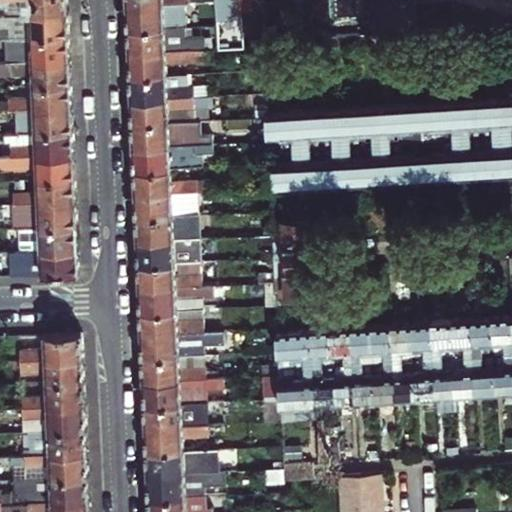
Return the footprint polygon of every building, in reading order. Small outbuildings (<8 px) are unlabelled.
[(2,0),(3,3),(3,15),(24,14),(68,12),(67,0),(2,0)] [(240,10),(239,0),(214,0),(216,16),(241,15),(240,10)] [(239,0),(240,10),(252,11),(251,0),(239,0)] [(352,0),(354,35),(368,34),(366,0),(352,0)] [(130,21),(130,29),(166,27),(166,16),(192,15),(191,1),(129,5),(130,21)] [(68,12),(24,14),(3,15),(0,15),(0,38),(3,38),(69,35),(68,25),(68,12)] [(131,46),(131,52),(194,49),(193,34),(166,35),(166,27),(130,29),(131,46)] [(69,35),(3,38),(5,63),(70,59),(70,49),(69,35)] [(266,45),(248,46),(249,56),(267,56),(266,45)] [(194,49),(131,52),(132,68),(132,74),(168,73),(168,65),(194,64),(194,49)] [(5,63),(0,62),(0,86),(34,85),(71,83),(71,75),(70,59),(5,63)] [(267,68),(254,69),(255,83),(250,83),(251,93),(268,92),(267,68)] [(133,99),(196,96),(195,80),(169,81),(168,73),(132,74),(133,91),(133,99)] [(71,83),(34,85),(34,97),(9,99),(10,110),(35,109),(73,107),(72,99),(71,83)] [(268,92),(251,93),(251,103),(269,102),(268,92)] [(134,115),(134,123),(171,121),(171,112),(196,110),(196,96),(133,99),(134,115)] [(511,97),(502,98),(504,136),(511,135),(511,97)] [(483,137),(504,136),(502,98),(491,99),(481,100),(483,137)] [(483,137),(481,100),(472,100),(461,101),(463,138),(483,137)] [(451,102),(441,102),(443,139),(463,138),(461,101),(451,102)] [(443,139),(441,102),(433,103),(421,104),(423,141),(443,139)] [(403,142),(423,141),(421,104),(412,104),(401,105),(403,142)] [(403,142),(401,105),(393,106),(382,106),(384,143),(403,142)] [(363,145),(384,143),(382,106),(373,107),(361,108),(363,145)] [(35,109),(10,110),(11,122),(36,121),(37,132),(74,130),(73,122),(73,107),(35,109)] [(363,145),(361,108),(352,108),(341,109),(344,146),(363,145)] [(331,110),(321,110),(323,147),(344,146),(341,109),(331,110)] [(323,147),(321,110),(312,111),(301,111),(303,148),(323,147)] [(270,129),(270,139),(271,149),(271,150),(303,148),(301,111),(290,112),(269,114),(270,129)] [(135,145),(198,142),(197,129),(171,130),(171,121),(134,123),(135,138),(135,145)] [(270,139),(270,129),(252,129),(253,140),(270,139)] [(74,130),(37,132),(37,143),(11,145),(12,157),(75,155),(74,145),(74,130)] [(493,174),(507,173),(504,136),(483,137),(485,174),(493,174)] [(485,174),(483,137),(463,138),(466,175),(472,175),(485,174)] [(458,176),(466,175),(463,138),(443,139),(446,176),(458,176)] [(271,149),(270,139),(253,140),(254,150),(271,149)] [(446,176),(443,139),(423,141),(425,178),(435,177),(446,176)] [(416,178),(425,178),(423,141),(403,142),(405,179),(416,178)] [(136,163),(136,169),(173,167),(172,156),(199,155),(198,142),(135,145),(136,163)] [(384,143),(386,180),(397,180),(405,179),(403,142),(384,143)] [(376,181),(386,180),(384,143),(363,145),(365,182),(376,181)] [(365,182),(363,145),(344,146),(346,183),(354,182),(365,182)] [(334,184),(346,183),(344,146),(323,147),(326,184),(334,184)] [(326,184),(323,147),(303,148),(305,185),(316,185),(326,184)] [(286,187),(305,185),(303,148),(271,150),(272,162),(273,187),(286,187)] [(75,155),(12,157),(13,170),(39,169),(39,180),(76,178),(76,170),(75,155)] [(173,167),(136,169),(137,185),(137,194),(200,191),(200,177),(174,178),(173,167)] [(13,192),(14,205),(77,203),(77,195),(76,178),(39,180),(39,191),(13,192)] [(273,187),(255,188),(255,198),(273,197),(273,187)] [(138,210),(138,217),(175,215),(174,206),(201,204),(200,191),(137,194),(138,210)] [(10,227),(19,227),(78,225),(78,216),(77,203),(14,205),(9,205),(10,227)] [(257,233),(275,232),(274,222),(273,209),(256,210),(257,233)] [(175,215),(138,217),(139,232),(140,240),(202,236),(201,222),(175,224),(175,215)] [(275,242),(276,259),(318,258),(318,254),(318,245),(310,245),(309,221),(274,222),(275,232),(275,242)] [(19,227),(20,252),(79,250),(79,240),(78,225),(19,227)] [(275,242),(275,232),(257,233),(258,243),(275,242)] [(140,256),(140,263),(177,261),(176,251),(220,249),(219,235),(202,236),(140,240),(140,256)] [(12,253),(13,275),(81,273),(80,263),(79,250),(20,252),(12,253)] [(312,295),(311,270),(319,269),(318,265),(318,258),(276,259),(276,270),(277,279),(277,296),(312,295)] [(177,261),(140,263),(141,280),(141,286),(204,283),(203,270),(177,271),(177,261)] [(277,279),(276,270),(259,270),(259,280),(277,279)] [(249,304),(278,302),(277,296),(277,279),(259,280),(239,282),(240,291),(248,291),(249,304)] [(143,309),(179,308),(178,298),(205,297),(204,283),(141,286),(142,303),(143,309)] [(143,328),(144,334),(206,331),(206,317),(179,318),(179,308),(143,309),(143,328)] [(495,353),(511,351),(511,315),(505,316),(493,317),(495,353)] [(495,353),(493,317),(485,317),(473,318),(475,354),(495,353)] [(455,355),(475,354),(473,318),(464,319),(452,319),(455,355)] [(433,321),(435,357),(455,355),(452,319),(444,320),(433,321)] [(415,358),(435,357),(433,321),(422,322),(412,322),(415,358)] [(391,323),(393,359),(415,358),(412,322),(401,323),(391,323)] [(374,361),(393,359),(391,323),(369,325),(352,326),(354,362),(374,361)] [(336,363),(354,362),(352,326),(343,327),(335,327),(336,363)] [(279,327),(261,328),(262,338),(279,337),(279,331),(279,327)] [(336,363),(335,327),(328,328),(313,329),(315,365),(336,363)] [(297,330),(279,331),(279,337),(280,352),(280,363),(280,367),(315,365),(313,329),(297,330)] [(145,358),(181,356),(180,345),(207,344),(206,331),(144,334),(144,350),(145,358)] [(21,335),(22,360),(83,358),(83,349),(82,333),(21,335)] [(505,390),(511,390),(511,351),(495,353),(497,391),(505,390)] [(497,391),(495,353),(475,354),(477,392),(485,392),(497,391)] [(467,393),(477,392),(475,354),(455,355),(457,394),(467,393)] [(435,357),(436,395),(446,394),(457,394),(455,355),(435,357)] [(145,372),(145,380),(208,377),(207,363),(181,365),(181,356),(145,358),(145,372)] [(426,395),(436,395),(435,357),(415,358),(417,396),(426,395)] [(83,358),(22,360),(23,373),(49,372),(49,383),(85,382),(84,372),(83,358)] [(393,359),(396,397),(408,396),(417,396),(415,358),(393,359)] [(383,398),(396,397),(393,359),(374,361),(376,398),(383,398)] [(354,362),(356,400),(363,399),(376,398),(374,361),(354,362)] [(346,400),(356,400),(354,362),(336,363),(338,401),(346,400)] [(264,374),(267,374),(281,373),(280,367),(280,363),(263,363),(264,374)] [(338,401),(336,363),(315,365),(317,402),(329,401),(338,401)] [(317,402),(315,365),(280,367),(281,373),(282,397),(282,404),(305,403),(317,402)] [(281,373),(267,374),(269,398),(282,397),(281,373)] [(208,377),(145,380),(146,396),(147,403),(182,402),(182,392),(208,391),(208,377)] [(85,398),(85,382),(49,383),(49,395),(24,396),(25,408),(86,405),(85,398)] [(182,402),(147,403),(147,421),(148,427),(211,424),(210,410),(182,411),(182,402)] [(86,405),(25,408),(26,432),(87,429),(86,422),(86,405)] [(283,430),(283,420),(266,421),(266,431),(283,430)] [(149,445),(149,451),(184,449),(184,439),(211,438),(211,424),(148,427),(149,445)] [(88,445),(87,429),(26,432),(27,455),(88,453),(88,445)] [(149,467),(150,473),(223,469),(222,447),(184,449),(149,451),(149,467)] [(54,478),(89,476),(89,466),(88,453),(27,455),(27,468),(53,467),(54,478)] [(314,464),(285,466),(285,477),(285,478),(315,477),(314,464)] [(285,466),(268,467),(269,485),(285,484),(285,478),(285,477),(285,466)] [(223,469),(150,473),(150,490),(151,497),(206,494),(230,493),(229,469),(223,469)] [(379,511),(379,509),(377,472),(351,474),(353,511),(379,511)] [(90,490),(89,476),(54,478),(55,502),(90,501),(90,490)] [(214,511),(214,504),(206,504),(206,494),(151,497),(151,511),(214,511)] [(90,511),(90,501),(55,502),(34,503),(29,503),(29,511),(90,511)]
